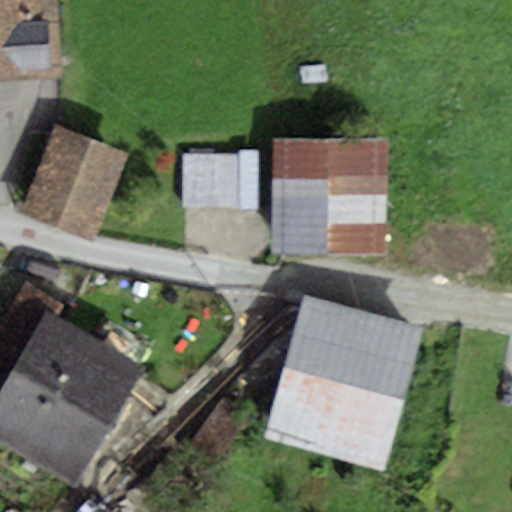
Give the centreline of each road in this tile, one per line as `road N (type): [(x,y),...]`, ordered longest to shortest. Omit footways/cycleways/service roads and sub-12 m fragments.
road 1 (unclassified): [(82,511),(231,361),(281,285)]
road 2 (residential): [(0,231),(281,285)]
road 3 (residential): [(281,285),(511,317)]
